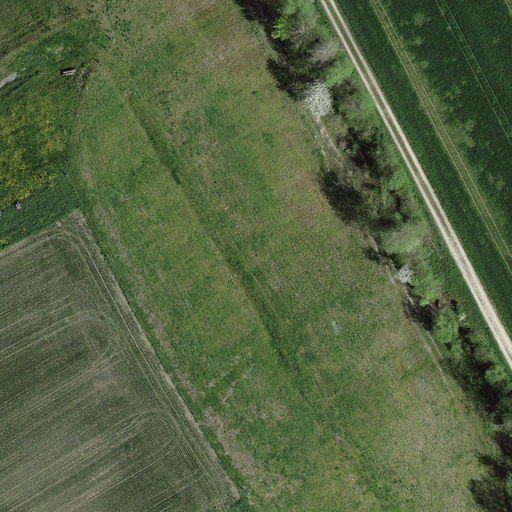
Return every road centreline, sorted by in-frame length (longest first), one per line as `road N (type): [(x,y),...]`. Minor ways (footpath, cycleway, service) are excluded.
road 1 (track): [(242,0),(511,503)]
road 2 (track): [(330,0),(511,348)]
